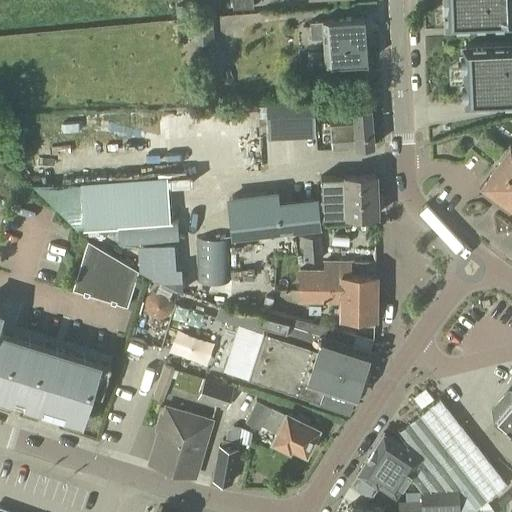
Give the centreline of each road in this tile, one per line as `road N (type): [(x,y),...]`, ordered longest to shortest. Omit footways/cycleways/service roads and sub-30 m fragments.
road 1 (secondary): [(476,266),(418,211),(403,176),(394,0)]
road 2 (residential): [(262,511),(0,439)]
road 3 (secondary): [(310,511),(415,352)]
